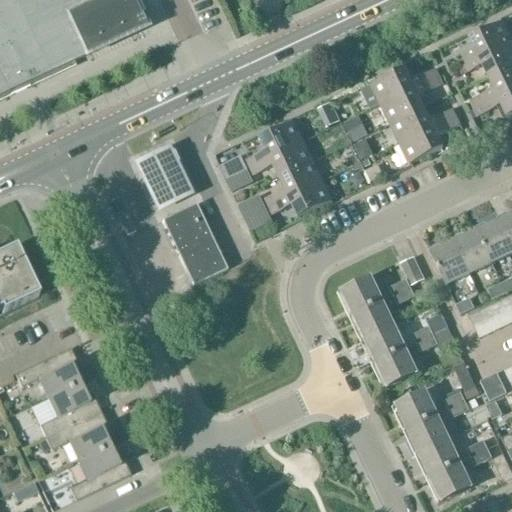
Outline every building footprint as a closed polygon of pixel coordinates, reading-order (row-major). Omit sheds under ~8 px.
[(0,0),(0,97),(87,57),(145,30),(136,11),(137,10),(132,0),(0,0)] [(475,53),(462,59),(466,66),(511,44),(511,43),(503,24),(469,40),(475,53)] [(469,75),(482,69),(488,80),(511,68),(511,44),(466,66),(469,75)] [(494,92),(470,104),(473,111),(511,92),(511,68),(488,80),(494,92)] [(435,72),(423,77),(411,84),(405,71),(371,87),(381,107),(438,79),(435,72)] [(381,107),(386,118),(390,127),(424,111),(418,99),(442,87),(438,79),(381,107)] [(478,120),(488,115),(502,108),(507,120),(511,117),(511,92),(473,111),(478,120)] [(424,111),(390,127),(400,146),(456,119),(453,112),(430,123),(424,111)] [(357,118),(344,125),(353,144),(367,137),(357,118)] [(409,167),(443,150),(437,139),(460,127),(456,119),(400,146),(409,167)] [(265,153),(242,164),(246,172),(303,145),(293,125),(259,141),(265,153)] [(312,164),(303,145),(246,172),(250,180),(263,173),(264,174),(273,169),(279,180),(312,164)] [(169,151),(133,169),(158,218),(193,201),(169,151)] [(322,184),(312,164),(279,180),(285,192),(262,203),(259,198),(238,208),(244,221),(265,211),(322,184)] [(331,204),(322,184),(265,211),(269,220),(292,209),(298,220),(331,204)] [(195,207),(161,224),(193,289),(226,273),(195,207)] [(511,250),(511,217),(509,218),(507,214),(497,219),(499,223),(511,250)] [(492,267),(511,257),(511,250),(499,223),(487,229),(485,225),(474,230),(476,234),(492,267)] [(452,241),(469,278),(492,267),(476,234),(464,240),(462,236),(452,241)] [(446,289),(469,278),(452,241),(451,241),(453,245),(441,251),(439,247),(429,252),(446,289)] [(0,312),(1,312),(2,316),(38,299),(19,258),(4,266),(0,257),(0,312)] [(390,290),(394,298),(411,290),(411,289),(424,283),(413,260),(400,266),(408,282),(390,290)] [(371,280),(340,294),(352,318),(382,304),(371,280)] [(511,280),(501,286),(506,295),(511,292),(511,280)] [(488,292),(493,301),(506,295),(501,286),(488,292)] [(394,298),(398,308),(416,300),(411,290),(394,298)] [(511,326),(511,299),(502,305),(511,326)] [(461,317),(476,310),(471,300),(457,307),(461,317)] [(352,318),(363,342),(394,328),(382,304),(352,318)] [(501,331),(511,326),(502,305),(491,310),(501,331)] [(490,337),(501,331),(491,310),(480,315),(490,337)] [(479,342),(490,337),(480,315),(469,320),(479,342)] [(375,366),(405,352),(394,328),(363,342),(375,366)] [(413,337),(417,346),(434,338),(430,329),(413,337)] [(417,346),(421,354),(437,347),(439,352),(455,345),(448,331),(434,338),(417,346)] [(80,371),(70,352),(15,378),(21,391),(39,382),(48,401),(80,386),(74,374),(80,371)] [(375,366),(387,390),(417,376),(405,352),(375,366)] [(511,395),(511,380),(508,372),(497,377),(507,398),(511,395)] [(507,397),(497,377),(480,385),(490,405),(507,397)] [(86,399),(80,386),(48,401),(58,420),(39,429),(45,441),(100,415),(91,396),(86,399)] [(395,408),(407,432),(437,418),(425,393),(395,408)] [(444,404),(448,413),(466,405),(462,396),(444,404)] [(475,400),(466,405),(470,413),(479,409),(475,400)] [(466,405),(448,413),(453,422),(470,413),(466,405)] [(496,405),(485,410),(492,423),(502,418),(496,405)] [(110,434),(100,415),(45,441),(46,443),(51,452),(51,454),(69,445),(78,464),(110,449),(104,436),(110,434)] [(437,418),(407,432),(418,456),(448,442),(437,418)] [(501,441),(507,455),(511,452),(511,439),(510,436),(501,441)] [(418,456),(430,480),(460,466),(448,442),(418,456)] [(46,443),(39,446),(43,455),(51,452),(46,443)] [(467,451),(471,460),(488,452),(484,443),(467,451)] [(69,492),(76,505),(131,478),(122,459),(116,461),(110,449),(78,464),(88,483),(69,492)] [(488,452),(471,460),(475,468),(492,461),(488,452)] [(430,480),(441,504),(471,490),(460,466),(430,480)]
